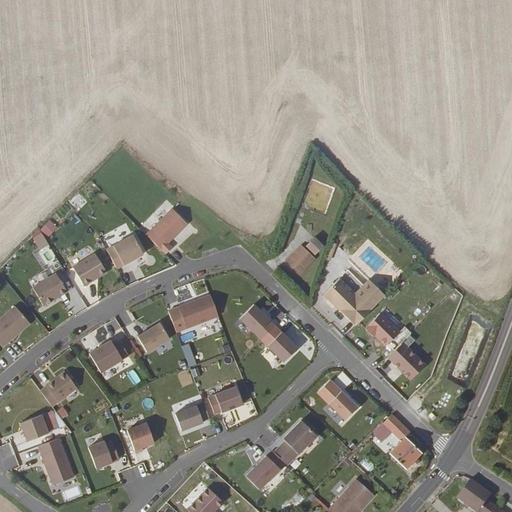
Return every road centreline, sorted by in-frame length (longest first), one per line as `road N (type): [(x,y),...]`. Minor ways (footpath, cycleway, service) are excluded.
road 1 (residential): [(0,383),(122,296),(228,258),(244,259),(336,347)]
road 2 (residential): [(131,511),(182,461),(261,422),(336,347)]
road 3 (residential): [(336,347),(454,457)]
road 4 (primary): [(454,457),(511,321)]
